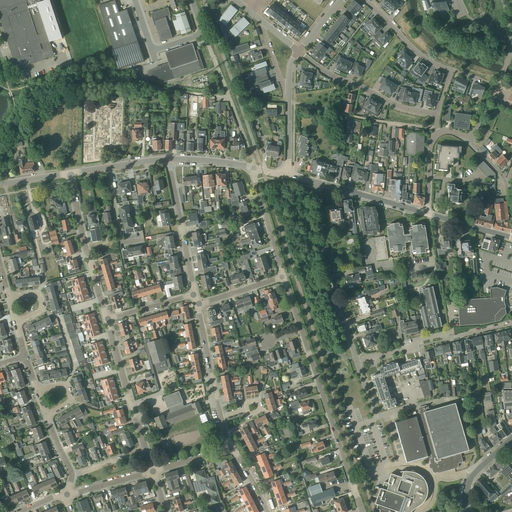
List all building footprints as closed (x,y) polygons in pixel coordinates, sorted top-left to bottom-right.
[(0,0),(0,19),(16,68),(24,65),(24,66),(30,64),(31,65),(45,60),(45,59),(54,56),(50,42),(62,38),(49,0),(48,0),(42,2),(40,0),(0,0)] [(119,12),(115,0),(99,6),(113,50),(111,50),(118,70),(144,61),(138,42),(137,42),(127,10),(119,12)] [(180,6),(177,0),(169,0),(170,2),(171,1),(173,8),(180,6)] [(386,0),(382,5),(387,9),(394,1),(392,0),(386,0)] [(353,1),(350,5),(357,11),(359,12),(362,8),(353,1)] [(394,1),(387,9),(392,13),(396,8),(399,10),(403,5),(400,3),(399,5),(395,2),(394,1)] [(443,17),(449,11),(447,8),(445,3),(443,3),(443,1),(440,2),(440,1),(437,2),(430,2),(432,8),(437,7),(438,10),(437,10),(439,12),(443,17)] [(357,18),(355,17),(353,15),(357,11),(350,5),(346,9),(352,14),(350,17),(355,21),(357,18)] [(269,9),(266,12),(271,16),(277,9),(272,6),(269,9)] [(220,22),(225,38),(227,38),(233,32),(231,30),(228,34),(224,23),(226,24),(236,11),(232,7),(220,22)] [(172,38),(167,22),(171,20),(170,16),(168,8),(151,14),(155,26),(156,25),(161,41),(172,38)] [(277,9),(271,16),(275,19),(281,13),(277,9)] [(181,35),(191,31),(185,12),(175,15),(181,35)] [(281,13),(275,19),(280,23),(285,16),(281,13)] [(351,22),(353,23),(355,21),(350,17),(348,19),(342,14),(339,19),(347,25),(350,21),(351,22)] [(285,16),(280,23),(284,26),(289,19),(285,16)] [(374,18),(373,19),(373,18),(368,23),(366,20),(362,25),(364,27),(365,26),(369,31),(377,23),(375,21),(376,21),(374,18)] [(231,30),(233,32),(227,38),(225,38),(230,54),(232,54),(232,55),(250,50),(247,43),(234,47),(232,41),(230,41),(229,38),(234,33),(236,35),(248,23),(243,19),(231,30)] [(289,19),(284,26),(288,29),(294,23),(289,19)] [(344,29),(346,31),(347,29),(345,27),(347,25),(339,19),(336,23),(344,29)] [(294,23),(288,29),(292,33),(298,26),(294,23)] [(341,33),(344,29),(336,23),(332,27),(341,33)] [(381,33),(379,31),(381,28),(381,27),(382,27),(379,25),(377,23),(369,31),(373,35),(373,36),(375,39),(381,33)] [(298,26),(292,33),(297,36),(300,33),(303,30),(298,26)] [(332,27),(329,31),(337,36),(337,37),(341,33),(332,27)] [(255,37),(260,35),(258,28),(253,30),(253,32),(252,33),(254,36),(255,36),(255,37)] [(329,31),(326,35),(333,40),(334,40),(337,36),(329,31)] [(381,33),(375,39),(381,45),(390,37),(388,35),(389,35),(387,32),(386,33),(386,32),(383,35),(381,33)] [(334,41),(334,40),(333,40),(326,35),(323,39),(333,47),(334,45),(332,43),(334,41)] [(195,51),(192,44),(165,53),(168,63),(161,66),(147,73),(150,80),(164,83),(204,69),(198,50),(195,51)] [(327,46),(325,48),(319,44),(315,48),(324,55),(326,53),(328,55),(332,50),(327,46)] [(321,60),(324,55),(315,48),(312,52),(317,56),(316,57),(318,58),(318,57),(321,60)] [(406,55),(408,53),(404,50),(399,55),(401,57),(399,59),(403,63),(401,66),(405,70),(411,62),(409,61),(411,59),(408,57),(407,56),(407,55),(406,56),(406,55)] [(249,56),(251,62),(262,58),(260,52),(251,55),(249,56)] [(340,57),(340,56),(338,55),(335,61),(338,62),(336,67),(336,68),(336,69),(339,70),(339,69),(342,70),(346,60),(340,57)] [(346,59),(346,60),(342,70),(344,71),(344,72),(347,73),(347,72),(348,72),(350,67),(353,68),(355,62),(346,59)] [(359,77),(364,66),(355,62),(353,68),(355,69),(353,75),(354,75),(354,76),(356,77),(357,76),(359,77)] [(267,69),(265,63),(256,66),(257,70),(254,71),(256,75),(247,78),(248,81),(266,75),(265,73),(266,72),(265,69),(267,69)] [(422,64),(421,65),(418,64),(413,70),(418,75),(416,77),(418,79),(422,83),(427,77),(424,75),(423,75),(422,75),(427,68),(426,67),(426,66),(423,64),(422,65),(422,64)] [(313,81),(315,71),(308,70),(308,73),(302,72),(302,73),(301,73),(301,76),(301,79),(313,81)] [(441,74),(442,73),(438,71),(437,72),(435,71),(434,76),(431,75),(427,83),(432,84),(433,82),(439,85),(440,82),(441,82),(442,78),(443,75),(441,74)] [(268,80),(267,77),(248,82),(249,86),(258,83),(259,88),(262,87),(263,90),(273,88),(271,82),(270,82),(269,79),(268,80)] [(390,82),(382,77),(378,83),(381,85),(380,88),(380,89),(383,91),(383,90),(385,91),(390,82)] [(456,78),(452,87),(456,89),(461,91),(460,93),(463,94),(467,85),(468,83),(460,80),(456,78)] [(311,90),(313,81),(301,79),(301,81),(300,81),(299,84),(300,84),(300,85),(306,86),(305,89),(311,90)] [(390,82),(385,91),(387,92),(387,93),(390,95),(391,94),(393,91),(397,94),(399,86),(391,81),(390,82)] [(477,97),(481,98),(485,88),(478,84),(476,84),(476,87),(474,86),(474,88),(472,87),(469,95),(473,97),(474,93),(478,94),(477,97)] [(411,92),(407,91),(408,89),(401,87),(399,94),(404,95),(402,101),(403,101),(403,102),(406,103),(407,102),(409,102),(411,92)] [(411,92),(409,102),(411,103),(410,104),(414,105),(414,104),(415,104),(416,98),(421,100),(423,90),(418,88),(418,92),(411,90),(411,92)] [(428,106),(433,108),(434,103),(433,103),(435,96),(431,96),(432,92),(425,90),(422,100),(427,101),(426,105),(428,106)] [(345,104),(346,104),(344,112),(351,113),(353,102),(354,102),(355,95),(349,94),(347,100),(346,100),(345,104)] [(369,112),(369,111),(375,102),(372,100),(373,100),(370,98),(370,99),(369,98),(366,104),(363,102),(360,108),(369,112)] [(369,111),(373,113),(372,114),(377,117),(380,112),(377,110),(380,105),(380,104),(377,102),(377,103),(375,102),(369,111)] [(225,111),(225,103),(216,103),(217,114),(222,114),(221,110),(223,111),(225,111)] [(267,108),(267,117),(277,117),(277,108),(267,108)] [(454,124),(453,128),(469,130),(471,116),(471,115),(464,115),(455,113),(454,120),(454,124)] [(146,128),(146,117),(141,117),(141,123),(134,122),(134,128),(135,128),(135,131),(129,130),(129,139),(133,139),(133,140),(134,140),(135,141),(136,141),(137,140),(138,140),(138,139),(141,139),(141,131),(140,131),(140,128),(142,128),(142,127),(146,128)] [(177,124),(169,123),(169,130),(171,130),(171,136),(168,136),(168,141),(165,141),(165,150),(166,151),(168,151),(169,150),(172,150),(172,141),(172,140),(176,140),(177,129),(177,124)] [(399,129),(395,129),(395,137),(395,138),(399,138),(398,139),(403,139),(404,129),(399,129)] [(193,143),(193,138),(192,138),(192,135),(192,131),(187,131),(186,143),(186,151),(194,151),(195,144),(192,143),(193,143)] [(26,141),(26,138),(25,133),(19,134),(19,135),(17,136),(17,141),(20,140),(20,141),(26,141)] [(423,157),(424,133),(407,133),(406,156),(423,157)] [(185,141),(186,141),(186,134),(181,134),(181,141),(176,141),(176,151),(185,151),(185,141)] [(299,142),(307,145),(309,139),(299,135),(296,141),(299,142)] [(203,152),(204,152),(204,149),(203,149),(203,145),(206,145),(207,137),(197,136),(197,143),(197,151),(203,152)] [(156,141),(156,138),(152,139),(152,141),(153,150),(154,150),(154,151),(156,151),(156,150),(158,150),(159,151),(161,151),(161,150),(162,150),(161,141),(156,141)] [(236,143),(236,139),(230,139),(231,143),(231,150),(239,150),(239,143),(236,143)] [(272,156),(273,147),(271,146),(271,143),(266,142),(266,145),(265,145),(265,148),(267,148),(266,155),(267,155),(266,156),(270,157),(271,156),(272,156)] [(309,146),(307,145),(299,142),(296,148),(299,149),(307,152),(309,146)] [(388,149),(388,143),(384,143),(384,144),(380,144),(379,149),(379,148),(379,157),(387,157),(388,149)] [(273,147),(272,156),(278,157),(280,148),(281,148),(281,145),(277,145),(276,147),(273,147)] [(493,161),(498,155),(495,152),(499,149),(496,145),(491,149),(493,151),(488,157),(493,161)] [(447,170),(448,165),(458,166),(460,147),(439,146),(437,169),(447,170)] [(309,153),(307,152),(299,149),(296,155),(306,159),(309,153)] [(312,160),(309,172),(312,173),(316,175),(316,176),(319,177),(320,176),(325,177),(326,172),(331,174),(333,174),(334,171),(336,171),(335,175),(340,176),(341,173),(344,161),(344,156),(342,156),(342,155),(339,154),(337,154),(336,154),(334,154),(333,155),(331,156),(330,157),(332,159),(333,159),(334,158),(336,158),(338,158),(336,167),(329,165),(321,162),(321,161),(320,160),(318,159),(316,160),(316,161),(315,161),(312,160)] [(505,157),(503,155),(502,156),(501,155),(498,158),(499,159),(495,162),(501,168),(507,161),(504,158),(505,157)] [(26,163),(25,159),(19,160),(19,166),(20,166),(21,174),(35,172),(33,162),(26,163)] [(495,174),(483,162),(479,165),(477,167),(488,178),(495,178),(495,174)] [(362,167),(354,163),(354,166),(352,173),(355,173),(354,180),(356,182),(357,182),(358,182),(359,181),(360,181),(362,167)] [(370,175),(372,165),(368,164),(368,165),(363,167),(362,167),(360,181),(360,182),(361,183),(362,183),(363,183),(364,183),(365,182),(365,183),(367,176),(370,176),(370,175)] [(352,173),(354,166),(347,165),(347,169),(344,168),(342,178),(343,178),(344,179),(344,180),(345,180),(346,180),(347,179),(348,179),(349,172),(352,173)] [(376,191),(377,174),(378,165),(372,165),(370,175),(370,176),(370,180),(369,182),(372,182),(371,191),(376,191)] [(396,181),(391,180),(391,170),(387,170),(386,186),(389,186),(389,197),(390,198),(395,200),(396,181)] [(221,176),(221,174),(216,175),(217,187),(218,194),(221,194),(220,186),(222,186),(222,188),(226,188),(226,186),(225,175),(221,176)] [(377,174),(376,191),(379,191),(379,193),(383,193),(383,192),(384,184),(385,175),(377,174)] [(416,178),(416,174),(413,174),(413,178),(413,193),(415,194),(414,195),(413,201),(414,201),(413,204),(414,205),(416,206),(416,205),(422,207),(424,203),(423,202),(424,198),(425,195),(422,194),(421,194),(420,197),(419,197),(419,195),(420,184),(416,184),(416,178)] [(190,178),(191,185),(195,184),(195,188),(199,187),(199,183),(197,183),(197,177),(190,178)] [(186,185),(191,185),(190,178),(183,178),(183,185),(182,185),(182,188),(179,189),(180,194),(183,194),(187,194),(187,189),(186,185)] [(155,196),(159,195),(158,190),(164,189),(162,180),(155,181),(156,186),(153,187),(155,196)] [(123,183),(125,193),(136,191),(135,186),(130,187),(129,182),(123,183)] [(138,204),(142,204),(143,202),(143,197),(144,195),(145,195),(144,194),(150,194),(148,182),(137,183),(138,195),(137,195),(138,204)] [(237,196),(245,194),(241,182),(233,184),(236,194),(231,195),(231,199),(231,203),(239,201),(237,196)] [(115,195),(125,193),(123,183),(118,184),(119,189),(114,190),(115,195)] [(463,200),(464,200),(464,194),(463,193),(462,193),(461,193),(462,190),(457,190),(457,189),(454,189),(454,185),(447,184),(447,189),(447,193),(448,193),(448,198),(448,202),(450,202),(455,203),(456,205),(459,205),(460,204),(461,201),(461,200),(463,200)] [(0,219),(1,219),(7,218),(9,218),(4,197),(0,197),(0,213),(1,218),(0,217),(0,219)] [(60,201),(59,197),(49,199),(51,206),(53,206),(54,207),(55,209),(58,208),(59,212),(56,216),(67,214),(65,203),(62,203),(61,201),(60,201)] [(503,202),(503,198),(494,199),(494,205),(496,220),(495,222),(494,229),(510,233),(511,226),(510,226),(511,221),(509,220),(507,201),(503,202)] [(344,201),(343,201),(345,213),(346,215),(350,215),(350,212),(351,212),(352,216),(352,218),(351,218),(350,218),(352,234),(353,233),(357,233),(354,208),(353,208),(352,208),(351,200),(348,201),(347,200),(345,200),(344,201)] [(204,209),(205,213),(212,212),(211,206),(207,207),(206,201),(203,201),(204,208),(204,209)] [(239,201),(231,203),(232,207),(234,206),(235,208),(238,207),(238,206),(240,206),(243,217),(250,215),(247,202),(240,204),(239,201)] [(124,207),(120,208),(121,214),(129,212),(130,212),(128,202),(123,203),(124,207)] [(493,220),(494,217),(493,214),(491,213),(492,205),(486,204),(485,208),(484,214),(485,215),(485,217),(483,226),(491,228),(493,220)] [(105,226),(111,225),(110,222),(113,222),(111,212),(110,206),(106,206),(108,213),(103,214),(104,219),(103,220),(103,222),(104,223),(105,223),(104,223),(105,226)] [(360,214),(359,214),(360,216),(360,217),(361,217),(361,220),(363,220),(363,222),(362,222),(362,225),(361,226),(362,229),(363,229),(363,234),(371,233),(371,235),(376,235),(375,232),(379,232),(378,229),(379,229),(379,225),(378,225),(377,222),(376,220),(377,220),(377,217),(378,216),(377,213),(375,213),(374,208),(374,207),(370,208),(368,209),(368,208),(368,207),(363,207),(363,208),(361,209),(361,213),(360,214)] [(346,229),(344,218),(343,218),(343,220),(342,220),(341,209),(334,210),(333,209),(328,210),(327,211),(328,222),(331,221),(331,222),(331,221),(331,223),(333,223),(335,223),(336,222),(335,221),(338,221),(338,223),(337,223),(338,228),(338,230),(346,229)] [(167,213),(166,210),(156,212),(157,216),(160,215),(163,226),(171,225),(168,213),(167,213)] [(198,224),(197,217),(196,214),(196,213),(188,215),(191,226),(195,225),(196,228),(198,227),(201,227),(200,224),(198,224)] [(95,229),(100,228),(99,226),(98,223),(96,223),(96,222),(99,222),(97,215),(95,215),(87,216),(89,225),(94,224),(95,229)] [(485,217),(477,215),(475,224),(483,226),(485,217)] [(31,231),(39,229),(36,217),(28,219),(31,231)] [(7,218),(1,219),(3,228),(1,229),(3,236),(7,236),(9,246),(16,244),(14,237),(12,238),(12,234),(11,235),(7,218)] [(16,230),(20,229),(26,228),(24,220),(14,223),(16,230)] [(60,235),(67,233),(66,230),(70,229),(68,220),(62,221),(63,227),(62,227),(62,231),(59,232),(60,235)] [(132,222),(123,224),(124,230),(128,229),(129,234),(134,232),(132,222),(131,222),(132,222)] [(255,232),(257,231),(256,228),(260,227),(258,222),(254,224),(254,223),(243,227),(244,227),(242,228),(241,229),(242,231),(244,232),(245,232),(246,234),(248,234),(248,233),(255,231),(255,232)] [(386,228),(388,238),(384,238),(384,237),(372,239),(376,262),(387,260),(385,241),(388,240),(390,249),(393,249),(393,252),(403,251),(402,247),(406,247),(405,243),(411,242),(412,251),(415,250),(416,254),(426,253),(425,249),(428,248),(425,228),(422,228),(421,224),(412,226),(412,229),(409,230),(409,231),(403,231),(402,226),(399,226),(399,223),(389,224),(390,228),(386,228)] [(100,228),(95,229),(90,230),(92,242),(102,241),(100,228)] [(225,232),(225,229),(218,230),(219,233),(218,233),(219,238),(227,236),(226,232),(225,232)] [(51,241),(58,239),(56,230),(49,232),(51,241)] [(257,231),(255,232),(255,231),(248,233),(248,234),(250,238),(242,241),(243,243),(240,244),(241,247),(246,245),(245,243),(259,238),(257,231)] [(200,232),(192,233),(194,240),(201,239),(206,238),(205,234),(201,235),(200,232)] [(163,244),(174,242),(173,236),(165,237),(165,238),(161,239),(161,241),(158,242),(159,245),(163,244)] [(201,239),(194,240),(195,247),(203,246),(202,242),(206,241),(206,238),(201,239)] [(245,243),(246,245),(251,243),(253,249),(262,246),(259,238),(245,243)] [(445,239),(441,239),(441,245),(440,245),(441,249),(438,250),(438,255),(445,254),(444,252),(446,251),(446,254),(452,253),(452,249),(451,249),(450,239),(445,239)] [(462,242),(462,241),(461,239),(458,240),(457,241),(457,242),(458,254),(458,258),(464,257),(463,253),(463,252),(465,252),(465,255),(467,255),(467,256),(473,255),(473,250),(470,251),(469,241),(462,242)] [(496,251),(499,241),(491,239),(488,251),(494,253),(495,251),(496,251)] [(66,249),(72,247),(70,240),(64,242),(60,243),(61,247),(65,246),(66,249)] [(174,242),(163,244),(165,250),(167,250),(170,249),(170,250),(175,249),(175,248),(174,242)] [(19,254),(28,252),(26,246),(18,248),(19,254)] [(142,246),(137,247),(138,256),(146,255),(145,249),(143,249),(142,246)] [(72,247),(66,249),(63,250),(64,253),(63,254),(64,257),(68,256),(74,254),(72,247)] [(123,259),(133,257),(131,248),(126,249),(127,253),(122,254),(123,259)] [(10,260),(9,260),(10,266),(17,264),(18,264),(17,259),(20,258),(21,258),(21,259),(27,257),(27,256),(34,254),(33,251),(26,253),(19,255),(19,254),(9,256),(10,260)] [(204,253),(196,255),(198,262),(209,259),(209,256),(206,257),(205,257),(204,253)] [(248,254),(241,256),(243,261),(250,259),(249,256),(252,255),(251,253),(248,254)] [(166,261),(157,263),(158,266),(160,266),(160,265),(178,262),(177,256),(169,257),(169,261),(166,261)] [(243,261),(241,256),(236,257),(237,260),(239,259),(241,267),(244,266),(243,261)] [(255,267),(267,263),(265,256),(257,259),(258,262),(254,264),(255,267)] [(70,261),(72,270),(68,271),(70,274),(76,273),(76,272),(79,271),(79,268),(76,259),(70,261)] [(198,262),(197,263),(198,268),(199,269),(203,268),(207,267),(207,266),(209,266),(209,263),(210,263),(210,262),(210,259),(209,259),(198,262)] [(107,263),(101,265),(103,271),(109,269),(113,268),(112,265),(116,264),(117,263),(117,262),(116,260),(116,261),(110,262),(110,261),(107,262),(107,263)] [(170,274),(176,273),(175,269),(179,268),(178,262),(163,265),(160,266),(161,269),(170,267),(171,270),(169,270),(170,274)] [(443,263),(443,262),(436,263),(437,272),(444,271),(443,267),(446,267),(445,262),(443,263)] [(267,263),(255,267),(256,270),(260,269),(261,272),(260,272),(261,275),(266,274),(265,271),(269,270),(267,263)] [(150,273),(158,271),(156,264),(148,266),(150,273)] [(366,276),(373,275),(371,266),(364,267),(357,269),(358,273),(365,271),(366,276)] [(115,277),(121,275),(120,274),(122,274),(121,267),(119,268),(120,273),(114,274),(115,277)] [(105,278),(111,276),(109,269),(103,271),(105,278)] [(135,281),(135,280),(142,278),(140,269),(132,271),(135,281)] [(239,270),(235,271),(236,275),(237,275),(239,283),(246,280),(243,272),(240,274),(239,270)] [(164,286),(182,282),(181,276),(177,277),(176,273),(170,274),(170,278),(173,278),(173,281),(166,282),(167,285),(164,286)] [(33,278),(34,285),(40,285),(40,281),(43,281),(42,274),(39,274),(39,277),(33,278)] [(347,286),(361,283),(359,274),(345,277),(347,286)] [(204,276),(201,276),(202,283),(215,281),(214,278),(209,279),(209,275),(204,276)] [(236,275),(230,277),(232,285),(239,283),(237,275),(236,275)] [(107,284),(113,282),(111,276),(105,278),(107,284)] [(74,288),(86,285),(84,277),(71,281),(74,288)] [(22,287),(21,279),(19,280),(18,278),(13,278),(13,283),(16,284),(16,286),(16,287),(22,287)] [(154,280),(151,280),(152,283),(153,286),(155,293),(161,291),(160,284),(156,285),(156,282),(155,283),(154,280)] [(48,293),(55,292),(53,286),(58,285),(61,284),(60,281),(57,282),(57,281),(48,284),(49,287),(46,288),(48,293)] [(215,281),(202,283),(204,290),(211,289),(211,285),(216,284),(215,281)] [(113,282),(107,284),(109,291),(115,289),(113,282)] [(164,286),(165,292),(169,291),(169,289),(175,287),(175,290),(183,288),(182,282),(164,286)] [(141,290),(138,291),(140,297),(147,295),(145,288),(144,289),(143,286),(142,283),(139,284),(141,290)] [(74,288),(76,295),(88,292),(86,285),(74,288)] [(134,292),(131,293),(133,299),(140,297),(138,291),(137,288),(136,285),(135,285),(133,286),(134,288),(134,292)] [(378,292),(385,290),(384,285),(376,288),(376,289),(370,291),(368,292),(368,291),(363,293),(365,297),(357,300),(359,307),(372,302),(371,300),(367,301),(365,297),(370,296),(378,293),(378,292)] [(155,293),(153,286),(145,288),(147,295),(155,293)] [(438,313),(432,287),(425,288),(425,289),(423,290),(422,289),(418,290),(422,306),(419,307),(421,316),(422,316),(423,320),(422,320),(424,329),(431,327),(432,329),(441,326),(439,317),(437,318),(436,313),(438,313)] [(504,301),(504,297),(506,291),(497,288),(490,288),(490,298),(477,299),(469,299),(465,300),(458,308),(459,326),(480,325),(500,321),(506,314),(505,308),(504,301)] [(265,302),(276,298),(274,292),(272,293),(270,289),(264,291),(265,295),(263,295),(265,302)] [(88,292),(76,295),(78,302),(90,299),(88,292)] [(245,298),(242,299),(247,313),(249,312),(248,309),(249,309),(248,305),(252,304),(249,297),(248,296),(245,297),(245,298)] [(265,302),(264,302),(269,308),(267,309),(266,309),(267,313),(277,309),(276,306),(278,305),(276,298),(265,302)] [(244,314),(247,313),(242,299),(235,302),(237,309),(242,308),(243,311),(243,310),(244,314)] [(372,302),(359,307),(362,314),(370,311),(369,308),(373,307),(372,302)] [(58,303),(51,305),(53,311),(55,311),(56,314),(64,312),(62,307),(59,308),(58,303)] [(225,317),(222,318),(222,319),(223,323),(224,323),(229,321),(228,316),(227,316),(228,316),(227,310),(230,309),(228,304),(222,306),(224,312),(225,317)] [(212,322),(216,321),(214,316),(216,316),(214,308),(208,310),(209,314),(208,314),(210,322),(212,322)] [(261,319),(268,316),(265,309),(259,312),(261,319)] [(371,318),(384,313),(383,309),(369,314),(371,318)] [(394,318),(400,316),(398,309),(391,311),(394,318)] [(161,320),(162,320),(164,319),(169,318),(167,312),(160,314),(161,320)] [(84,324),(96,320),(94,313),(82,316),(84,324)] [(160,321),(161,320),(160,314),(153,316),(155,322),(156,322),(158,328),(161,327),(160,324),(160,321)] [(276,324),(283,321),(281,315),(274,318),(274,319),(270,320),(272,325),(276,324)] [(412,322),(409,322),(412,333),(418,332),(417,326),(420,326),(419,320),(418,315),(411,317),(412,322)] [(153,323),(155,322),(153,316),(146,318),(148,324),(150,324),(150,327),(151,326),(152,329),(155,329),(154,325),(153,323)] [(44,319),(47,326),(50,325),(51,327),(57,324),(54,318),(51,320),(49,317),(44,319)] [(147,324),(148,324),(146,318),(139,320),(140,326),(144,325),(146,331),(149,330),(148,327),(147,327),(147,324)] [(47,326),(44,319),(38,322),(41,329),(44,327),(45,330),(48,329),(47,326)] [(84,324),(86,331),(98,328),(96,320),(84,324)] [(403,326),(405,335),(412,333),(409,322),(403,324),(403,320),(400,321),(399,325),(400,327),(403,326)] [(38,322),(33,325),(36,331),(41,329),(38,322)] [(120,330),(127,328),(125,322),(118,324),(120,330)] [(365,323),(356,326),(359,334),(365,332),(366,336),(382,330),(380,324),(375,326),(375,328),(370,330),(369,328),(370,328),(371,327),(369,323),(368,322),(365,323)] [(28,330),(26,332),(28,335),(30,334),(33,332),(35,336),(31,337),(32,341),(39,339),(37,335),(38,335),(36,331),(33,325),(27,327),(28,330)] [(213,328),(211,329),(213,335),(219,334),(222,333),(222,332),(221,327),(218,327),(213,328)] [(98,328),(86,331),(88,338),(100,335),(98,328)] [(122,336),(129,334),(127,328),(120,330),(122,336)] [(158,334),(157,330),(152,331),(154,339),(159,337),(159,339),(163,338),(162,333),(158,334)] [(507,346),(506,341),(511,339),(510,330),(502,332),(503,341),(504,345),(504,346),(507,346)] [(504,345),(503,341),(502,332),(494,334),(495,343),(500,342),(501,347),(502,349),(504,349),(504,346),(504,345)] [(373,334),(363,338),(366,348),(376,344),(373,334)] [(493,350),(492,345),(495,344),(493,334),(483,336),(485,346),(487,346),(488,352),(493,350)] [(247,345),(243,346),(245,352),(251,350),(250,347),(255,345),(256,345),(254,339),(251,340),(250,337),(245,338),(246,341),(247,345)] [(475,350),(483,349),(482,344),(481,337),(472,339),(474,346),(475,350)] [(3,347),(11,345),(10,339),(2,341),(3,345),(1,345),(0,345),(0,348),(1,348),(4,347),(3,347)] [(148,343),(143,344),(147,357),(150,356),(152,356),(154,364),(155,363),(157,373),(158,372),(162,371),(170,369),(171,369),(171,368),(167,354),(166,351),(164,352),(160,339),(148,343)] [(471,356),(473,355),(472,353),(472,352),(474,351),(471,339),(464,340),(468,356),(471,356)] [(33,348),(48,343),(47,342),(42,343),(41,340),(39,340),(31,342),(32,344),(31,345),(32,348),(33,348)] [(90,345),(92,352),(104,349),(102,341),(93,344),(90,345)] [(289,356),(295,354),(294,350),(298,349),(295,341),(289,343),(285,345),(289,356)] [(463,356),(462,353),(463,352),(461,341),(456,342),(458,352),(460,359),(456,360),(457,365),(461,364),(461,368),(468,367),(468,363),(467,356),(463,356)] [(48,343),(33,348),(35,354),(42,352),(41,348),(44,348),(43,347),(48,345),(48,343)] [(445,355),(445,354),(450,353),(449,344),(441,346),(444,361),(445,364),(447,364),(447,360),(446,360),(446,358),(447,358),(446,355),(445,355)] [(1,348),(0,348),(0,350),(2,350),(2,351),(4,350),(5,353),(13,351),(11,345),(3,347),(4,347),(1,348)] [(445,364),(444,361),(441,346),(434,347),(436,356),(441,355),(441,356),(440,356),(441,360),(441,359),(442,361),(443,364),(445,364)] [(92,352),(94,359),(106,356),(104,349),(92,352)] [(275,351),(278,360),(281,359),(282,363),(286,362),(288,361),(285,349),(281,350),(281,349),(275,351)] [(37,360),(44,357),(43,354),(47,353),(46,350),(42,352),(35,354),(37,360)] [(258,353),(257,350),(245,353),(247,359),(251,358),(253,362),(261,359),(259,353),(258,353)] [(226,352),(226,351),(216,353),(217,359),(224,358),(223,354),(226,354),(226,352)] [(277,360),(278,360),(275,351),(274,351),(275,352),(269,354),(270,358),(269,358),(270,360),(267,361),(269,367),(275,365),(274,362),(278,361),(277,360)] [(425,369),(431,368),(430,362),(433,361),(431,351),(425,353),(426,359),(423,360),(425,369)] [(44,357),(37,360),(39,365),(46,363),(47,363),(46,359),(46,358),(51,357),(50,354),(45,355),(46,357),(44,357)] [(490,371),(498,370),(497,361),(496,355),(492,356),(492,361),(488,362),(490,371)] [(108,363),(106,356),(94,359),(96,367),(108,363)] [(422,369),(419,358),(398,365),(397,362),(383,367),(381,368),(380,370),(380,371),(381,373),(372,376),(381,404),(386,403),(388,409),(397,406),(395,399),(391,400),(384,378),(400,372),(401,376),(422,369)] [(228,363),(219,365),(220,371),(226,370),(226,366),(228,365),(230,364),(231,364),(231,361),(228,362),(228,363)] [(53,364),(52,362),(47,365),(47,366),(51,365),(52,369),(51,369),(48,370),(49,379),(55,378),(54,371),(54,369),(53,364)] [(60,370),(61,377),(67,376),(67,373),(71,372),(69,363),(62,364),(63,369),(60,370)] [(299,367),(297,363),(292,364),(294,370),(296,370),(296,372),(290,374),(292,379),(306,374),(303,366),(299,367)] [(194,374),(200,372),(199,366),(193,367),(193,371),(190,371),(191,373),(191,374),(194,374)] [(13,377),(20,374),(18,368),(11,371),(13,377)] [(49,379),(48,370),(45,371),(45,369),(39,370),(40,374),(40,377),(43,377),(43,380),(49,379)] [(84,381),(83,378),(84,378),(82,372),(75,374),(76,377),(73,378),(75,384),(84,381)] [(153,379),(151,372),(150,372),(145,373),(145,375),(146,381),(153,379)] [(14,382),(22,380),(20,374),(13,377),(10,377),(7,379),(8,381),(11,380),(13,379),(14,382)] [(101,381),(103,388),(115,385),(113,377),(101,381)] [(22,380),(14,382),(5,385),(6,388),(15,385),(16,388),(24,385),(22,380)] [(424,381),(423,380),(421,380),(421,381),(419,382),(424,397),(427,397),(427,398),(429,398),(429,397),(431,397),(427,380),(424,381)] [(84,381),(75,384),(77,390),(84,388),(86,387),(93,384),(92,381),(89,382),(90,384),(88,384),(88,385),(86,386),(85,384),(85,383),(84,381)] [(143,383),(142,381),(138,382),(138,384),(136,385),(138,393),(139,393),(139,395),(143,393),(142,392),(146,391),(146,390),(151,389),(150,385),(149,385),(148,381),(143,383)] [(117,392),(115,385),(103,388),(105,395),(117,392)] [(84,388),(77,390),(79,396),(86,393),(84,388)] [(510,389),(501,388),(502,396),(503,403),(503,405),(511,403),(511,388),(511,389),(510,389)] [(296,399),(307,395),(305,389),(291,394),(292,397),(295,396),(296,399)] [(15,392),(11,393),(12,397),(13,397),(16,396),(17,399),(25,396),(24,392),(23,390),(15,393),(15,392)] [(184,406),(182,403),(183,402),(179,391),(163,397),(168,408),(170,412),(163,415),(162,415),(155,418),(159,429),(167,426),(202,412),(198,402),(192,404),(191,403),(184,406)] [(231,394),(225,395),(226,401),(229,401),(229,404),(236,402),(235,399),(232,400),(232,397),(235,396),(235,395),(237,394),(237,391),(234,392),(234,393),(231,394)] [(119,399),(117,392),(105,395),(107,402),(119,399)] [(266,400),(273,398),(271,392),(269,393),(264,394),(266,400)] [(86,393),(79,396),(81,402),(85,400),(85,402),(89,401),(88,399),(86,393)] [(14,400),(11,401),(12,404),(18,401),(19,405),(27,402),(25,396),(17,399),(14,400)] [(267,406),(282,401),(281,399),(274,401),(273,398),(266,400),(267,406)] [(282,401),(267,406),(269,412),(277,409),(276,407),(283,404),(282,401)] [(311,409),(311,408),(311,407),(311,405),(310,405),(308,401),(304,403),(304,402),(300,404),(296,406),(295,402),(286,405),(287,413),(294,410),(295,412),(298,411),(299,413),(302,412),(303,415),(309,413),(308,410),(311,409)] [(430,463),(430,464),(429,464),(429,465),(430,468),(431,469),(432,469),(433,472),(434,473),(437,472),(438,473),(453,469),(454,469),(457,468),(458,466),(458,464),(463,462),(460,453),(468,450),(469,450),(466,441),(471,439),(461,407),(457,408),(455,403),(429,410),(428,406),(426,405),(419,407),(418,409),(421,421),(418,422),(416,417),(395,423),(401,442),(401,444),(407,462),(427,456),(426,451),(429,450),(432,458),(430,458),(429,460),(430,463)] [(12,408),(11,405),(10,406),(11,409),(13,412),(15,411),(16,413),(20,412),(18,406),(12,408)] [(23,414),(31,411),(28,406),(21,409),(23,414)] [(73,410),(79,420),(88,415),(87,413),(84,408),(81,410),(79,407),(73,410)] [(116,411),(115,407),(110,409),(106,411),(103,412),(104,414),(107,413),(107,414),(111,412),(111,413),(113,412),(115,419),(117,418),(124,416),(122,409),(116,411)] [(83,426),(79,420),(73,410),(68,413),(72,419),(75,418),(78,424),(77,424),(79,428),(83,426)] [(493,445),(502,439),(497,432),(493,427),(496,425),(493,410),(487,411),(491,432),(492,433),(488,436),(489,438),(488,438),(493,445)] [(25,420),(33,417),(31,411),(23,414),(15,417),(16,420),(24,417),(25,420)] [(66,422),(72,419),(68,413),(63,416),(66,422)] [(263,425),(269,422),(265,415),(259,418),(263,425)] [(66,422),(63,416),(57,419),(59,422),(57,424),(61,428),(67,424),(66,422)] [(117,418),(115,419),(110,420),(111,425),(114,424),(114,423),(116,422),(117,426),(127,423),(124,416),(117,418)] [(33,417),(25,420),(27,426),(28,427),(31,426),(30,425),(35,423),(33,417)] [(258,428),(263,425),(259,418),(254,421),(258,428)] [(317,425),(316,420),(315,420),(311,421),(307,422),(302,424),(303,428),(308,426),(309,429),(317,426),(317,425)] [(503,439),(510,433),(504,426),(505,425),(502,422),(497,426),(500,430),(498,432),(503,439)] [(240,431),(242,436),(249,433),(246,427),(248,427),(247,424),(242,426),(244,429),(242,430),(240,431)] [(33,435),(41,432),(39,426),(31,429),(31,427),(29,428),(30,431),(32,431),(33,435)] [(299,433),(297,426),(292,428),(294,434),(296,434),(297,437),(303,435),(302,432),(299,433)] [(66,439),(73,437),(71,434),(75,433),(74,430),(71,431),(70,431),(64,434),(66,439)] [(251,435),(253,434),(252,431),(249,433),(242,436),(245,442),(252,438),(251,435)] [(33,435),(26,437),(27,440),(34,437),(35,441),(43,438),(41,432),(33,435)] [(125,436),(122,437),(124,440),(125,440),(127,444),(125,445),(127,450),(132,448),(132,446),(134,446),(133,445),(134,445),(133,442),(132,442),(131,439),(131,438),(130,438),(128,433),(124,434),(125,436)] [(73,437),(66,439),(68,445),(75,443),(73,437)] [(252,438),(245,442),(248,447),(255,443),(254,443),(252,438)] [(486,444),(484,441),(483,439),(478,442),(481,448),(485,453),(490,448),(486,443),(486,444)] [(16,450),(21,448),(26,446),(25,443),(21,444),(20,440),(13,442),(14,444),(16,450)] [(33,452),(46,447),(44,442),(37,444),(30,446),(33,452)] [(255,443),(248,447),(251,452),(258,449),(256,446),(259,445),(258,443),(258,442),(257,442),(255,443)] [(318,452),(322,450),(322,449),(325,448),(323,442),(315,444),(316,447),(313,448),(314,453),(318,451),(318,452)] [(85,455),(83,449),(84,449),(82,443),(71,447),(73,453),(77,452),(79,458),(78,459),(80,466),(86,463),(85,460),(89,459),(87,454),(85,455)] [(113,444),(106,447),(110,455),(116,452),(113,444)] [(41,456),(48,453),(46,447),(33,452),(33,455),(40,453),(41,456)] [(95,460),(102,458),(98,449),(92,452),(92,453),(90,453),(93,460),(95,459),(95,460)] [(273,456),(272,456),(273,458),(277,456),(276,455),(281,453),(280,450),(277,451),(275,452),(276,453),(272,454),(273,456)] [(48,453),(41,456),(43,462),(50,459),(48,453)] [(269,458),(268,456),(268,455),(265,456),(264,453),(257,456),(259,462),(266,459),(269,458)] [(502,456),(494,464),(499,470),(499,471),(500,471),(503,474),(509,482),(511,484),(511,480),(508,476),(511,471),(511,470),(507,465),(506,463),(507,462),(502,456)] [(330,464),(330,463),(328,457),(320,459),(317,461),(318,465),(322,463),(322,465),(326,464),(327,465),(330,464)] [(261,467),(268,464),(266,459),(259,462),(261,467)] [(220,474),(233,466),(230,461),(224,465),(225,468),(219,471),(218,469),(215,470),(216,476),(220,474)] [(53,464),(52,462),(48,464),(50,467),(53,465),(55,469),(53,470),(57,479),(58,478),(58,480),(62,478),(61,476),(63,475),(59,467),(57,463),(53,464)] [(263,473),(271,470),(268,464),(261,467),(263,473)] [(490,478),(491,478),(498,471),(493,465),(485,472),(490,478)] [(230,475),(237,471),(233,466),(220,474),(222,476),(228,473),(230,475)] [(205,475),(204,470),(194,473),(196,481),(193,482),(195,493),(207,490),(208,494),(209,494),(210,498),(209,498),(211,505),(219,503),(219,502),(221,501),(214,477),(209,478),(208,474),(205,475)] [(271,470),(263,473),(266,478),(273,476),(271,470)] [(179,486),(177,479),(179,478),(177,471),(165,474),(171,494),(181,491),(179,486)] [(233,480),(239,477),(237,471),(230,475),(233,480)] [(413,472),(410,472),(407,471),(403,471),(400,472),(401,472),(403,472),(401,477),(391,473),(388,483),(384,482),(382,488),(380,488),(380,489),(375,487),(372,496),(377,498),(375,504),(378,505),(376,509),(380,510),(379,511),(410,511),(412,511),(414,509),(416,508),(418,507),(419,506),(421,505),(422,504),(423,503),(424,501),(425,500),(426,499),(426,497),(427,496),(427,494),(428,492),(428,491),(428,489),(427,488),(427,486),(427,484),(426,483),(426,482),(425,480),(424,479),(423,478),(422,476),(420,475),(419,474),(419,475),(419,476),(415,474),(416,473),(413,472)] [(336,479),(333,472),(328,474),(328,472),(317,476),(319,483),(327,480),(328,482),(336,479)] [(45,490),(51,488),(46,478),(48,477),(47,474),(45,474),(43,474),(45,478),(44,478),(45,481),(42,483),(45,490)] [(191,491),(194,490),(188,474),(185,475),(191,491)] [(46,478),(51,488),(56,485),(53,478),(50,479),(49,477),(48,477),(46,478)] [(233,480),(230,482),(231,483),(232,484),(234,483),(236,486),(243,482),(239,477),(233,480)] [(493,492),(481,479),(480,480),(479,479),(476,481),(477,482),(476,484),(488,498),(488,499),(487,500),(489,502),(491,501),(492,502),(498,497),(497,496),(498,494),(495,491),(495,490),(493,492)] [(273,488),(281,486),(279,480),(271,482),(273,488)] [(135,503),(141,502),(140,497),(143,496),(143,494),(149,492),(146,481),(134,485),(135,486),(131,487),(135,503)] [(40,492),(37,485),(35,482),(34,483),(33,483),(35,486),(31,488),(29,489),(30,492),(32,491),(34,495),(40,492)] [(40,492),(45,490),(42,483),(37,485),(40,492)] [(322,492),(319,484),(309,487),(312,496),(310,496),(313,505),(315,504),(335,497),(332,489),(322,492)] [(275,494),(283,491),(281,486),(273,488),(275,494)] [(118,489),(122,504),(124,504),(126,503),(124,495),(127,494),(127,493),(128,493),(127,491),(126,491),(125,487),(118,489)] [(241,496),(248,492),(245,487),(238,490),(240,493),(237,495),(238,496),(239,497),(241,496)] [(503,496),(507,492),(503,487),(499,492),(503,496)] [(119,505),(122,504),(118,489),(111,491),(113,498),(117,497),(119,505)] [(20,492),(23,499),(29,497),(25,490),(20,492)] [(283,491),(275,494),(277,500),(285,497),(284,495),(283,491)] [(17,502),(23,499),(20,492),(14,495),(17,502)] [(244,501),(251,498),(248,492),(241,496),(244,501)] [(12,504),(9,497),(8,494),(6,495),(7,498),(3,500),(6,507),(12,504)] [(102,498),(101,494),(94,496),(96,504),(100,503),(99,500),(101,500),(102,503),(105,502),(104,497),(102,498)] [(12,504),(17,502),(14,495),(9,497),(12,504)] [(179,498),(178,495),(174,497),(175,500),(173,500),(175,506),(181,504),(179,498)] [(285,497),(277,500),(279,505),(287,503),(285,497)] [(247,506),(254,503),(251,498),(244,501),(247,506)] [(336,508),(345,505),(342,498),(335,501),(334,500),(331,501),(333,505),(335,504),(336,508)] [(90,508),(86,499),(76,503),(80,511),(83,511),(90,511),(91,511),(90,508)] [(245,511),(248,511),(256,508),(254,503),(247,506),(244,508),(245,509),(245,511)]
